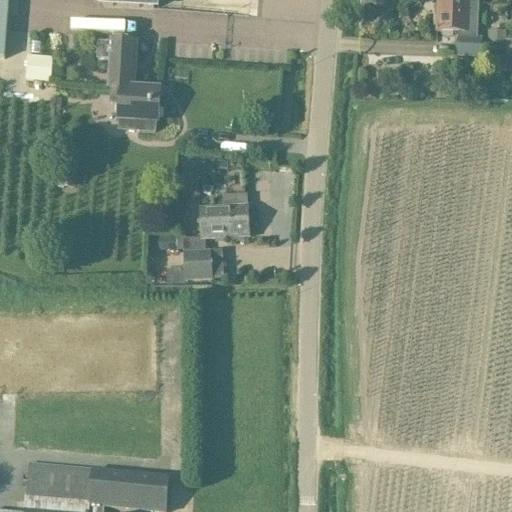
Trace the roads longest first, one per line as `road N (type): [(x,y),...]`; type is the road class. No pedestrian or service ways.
road 1 (unclassified): [(305,511),(318,146),(333,0)]
road 2 (track): [(511,473),(306,450)]
